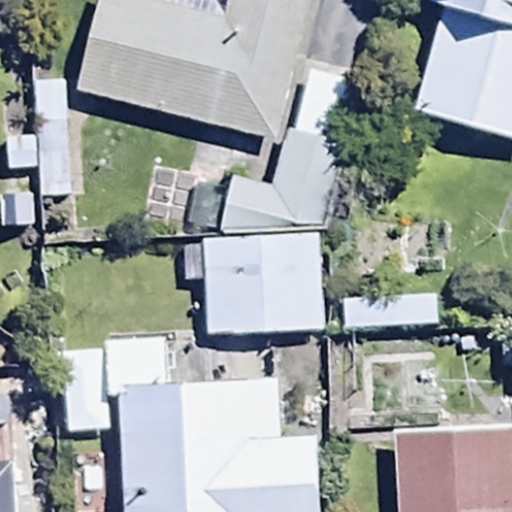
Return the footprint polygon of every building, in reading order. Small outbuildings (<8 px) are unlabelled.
[(102,0),(77,97),(274,148),(312,0),(102,0)] [(511,0),(432,0),(431,11),(437,13),(415,117),(511,137),(511,0)] [(220,242),(320,241),(326,240),(348,153),(335,149),(351,87),(310,77),(295,136),(285,134),(271,191),(236,182),(234,192),(193,182),(183,222),(223,232),(220,242)] [(323,340),(320,241),(202,242),(205,343),(323,340)] [(435,299),(341,303),(343,334),(436,331),(435,299)] [(511,335),(503,336),(505,378),(511,377),(511,335)] [(102,399),(118,398),(122,511),(323,511),(320,437),(282,439),(280,386),(220,388),(219,356),(150,359),(150,343),(100,345),(102,399)] [(37,370),(0,371),(0,495),(23,495),(21,438),(40,438),(37,370)] [(511,511),(511,433),(511,428),(396,434),(399,511),(511,511)]
